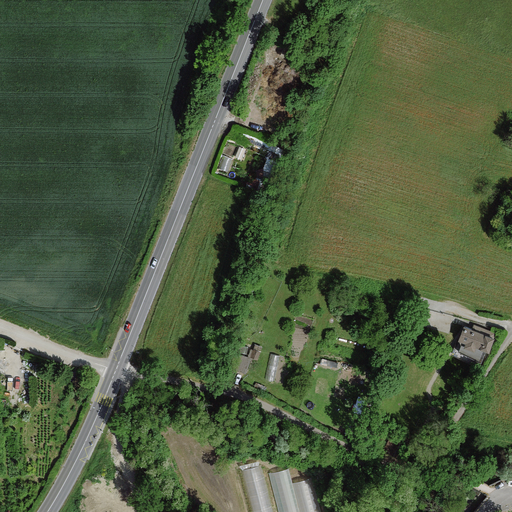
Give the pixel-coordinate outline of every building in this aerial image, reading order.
[(495,334),(466,324),(460,342),(463,343),(462,346),(484,353),(486,349),(489,350),(495,334)] [(251,357),(233,351),(228,368),(245,374),(251,357)] [(397,441),(390,437),(384,450),(390,453),(397,441)] [(247,465),(256,511),(276,511),(266,461),(247,465)] [(291,465),(272,470),(282,511),(323,511),(314,475),(294,480),(291,465)]
